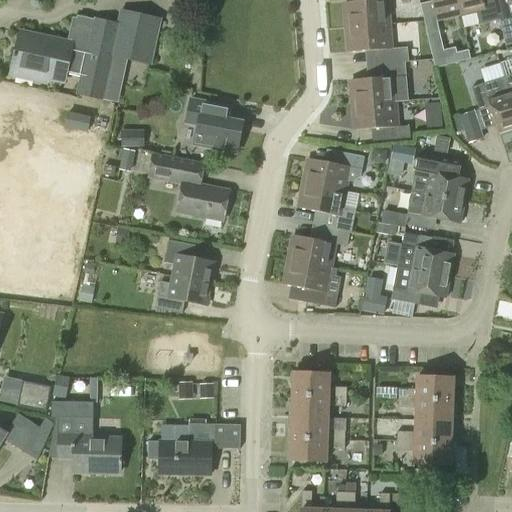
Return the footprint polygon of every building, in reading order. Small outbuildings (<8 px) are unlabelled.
[(347,28),(387,25),(385,0),(380,0),(344,3),(347,28)] [(430,0),(435,19),(459,14),(455,0),(430,0)] [(455,0),(459,14),(485,8),(482,0),(455,0)] [(150,64),(159,20),(120,12),(117,25),(77,16),(71,44),(39,37),(38,44),(19,40),(11,76),(46,84),(47,80),(63,84),(66,74),(80,77),(77,95),(117,104),(127,60),(150,64)] [(499,20),(503,36),(505,45),(511,43),(511,14),(499,17),(499,20)] [(387,25),(347,28),(349,53),(389,50),(387,25)] [(431,53),(443,51),(438,31),(426,34),(431,53)] [(351,81),(353,106),(406,101),(402,62),(366,65),(367,79),(351,81)] [(511,74),(503,78),(511,106),(511,74)] [(499,133),(511,128),(511,106),(503,78),(471,88),(478,110),(490,107),(499,133)] [(236,154),(242,124),(211,118),(214,104),(190,100),(186,123),(198,126),(194,145),(236,154)] [(393,103),(353,107),(355,131),(396,127),(393,103)] [(483,139),(474,111),(459,116),(467,144),(483,139)] [(87,132),(90,119),(68,114),(65,127),(87,132)] [(144,147),(144,131),(121,131),(121,147),(144,147)] [(414,146),(425,148),(427,140),(416,137),(414,146)] [(370,161),(384,164),(387,150),(373,147),(370,161)] [(223,221),(229,192),(199,186),(204,164),(152,154),(147,179),(182,185),(177,212),(223,221)] [(303,185),(343,192),(345,181),(352,182),(360,177),(361,170),(308,160),(303,185)] [(114,177),(116,167),(105,165),(103,175),(114,177)] [(412,192),(464,202),(468,181),(416,171),(412,192)] [(340,207),(343,192),(303,185),(299,209),(339,217),(336,230),(349,233),(351,233),(356,210),(340,207)] [(460,223),(464,202),(412,192),(408,213),(460,223)] [(395,235),(396,227),(377,224),(376,234),(388,235),(394,236),(395,235)] [(349,233),(336,230),(331,229),(329,243),(293,236),(289,260),(329,268),(333,244),(346,246),(349,233)] [(403,233),(397,265),(450,275),(454,256),(425,250),(428,237),(403,233)] [(172,279),(211,285),(215,263),(165,254),(164,262),(174,264),(172,279)] [(329,268),(289,260),(284,286),(324,293),(327,277),(335,278),(336,270),(329,268)] [(397,265),(391,300),(394,301),(414,305),(417,292),(446,298),(450,275),(397,265)] [(207,307),(211,285),(172,279),(171,284),(160,282),(157,297),(168,299),(207,307)] [(379,296),(364,294),(361,312),(383,316),(386,298),(379,296)] [(411,318),(414,305),(394,301),(392,314),(411,318)] [(292,395),(345,397),(346,388),(328,388),(328,374),(293,373),(292,395)] [(52,397),(65,400),(69,378),(57,376),(52,397)] [(398,398),(452,400),(452,378),(417,377),(416,390),(398,389),(398,398)] [(47,415),(54,387),(21,380),(15,407),(47,415)] [(192,383),(178,384),(179,395),(192,394),(192,383)] [(199,385),(200,394),(214,393),(213,385),(199,385)] [(345,407),(345,397),(292,395),(291,417),(327,418),(327,407),(345,407)] [(451,422),(452,400),(398,398),(397,408),(416,408),(415,421),(451,422)] [(92,419),(92,403),(51,402),(50,419),(59,419),(58,459),(73,460),(73,473),(119,474),(120,440),(90,439),(91,419),(92,419)] [(23,452),(39,428),(18,414),(9,429),(6,427),(3,432),(0,429),(0,444),(3,439),(23,452)] [(326,431),(327,418),(291,417),(291,439),(344,441),(344,431),(326,431)] [(450,444),(451,422),(415,421),(415,432),(396,432),(396,442),(450,444)] [(239,450),(240,426),(188,424),(188,443),(160,442),(160,443),(148,442),(147,459),(160,460),(159,474),(209,476),(210,443),(215,444),(215,449),(239,450)] [(344,450),(344,441),(291,439),(290,461),(325,462),(326,449),(344,450)] [(449,466),(450,444),(396,442),(396,450),(414,451),(414,464),(449,466)] [(322,511),(323,511),(311,511),(312,492),(302,492),(300,511),(322,511)] [(344,511),(345,493),(336,493),(335,511),(323,511),(322,511),(344,511)] [(356,511),(355,511),(355,494),(345,493),(344,511),(356,511)] [(388,511),(389,494),(379,494),(378,511),(388,511)] [(404,495),(392,495),(392,508),(403,509),(404,495)]
